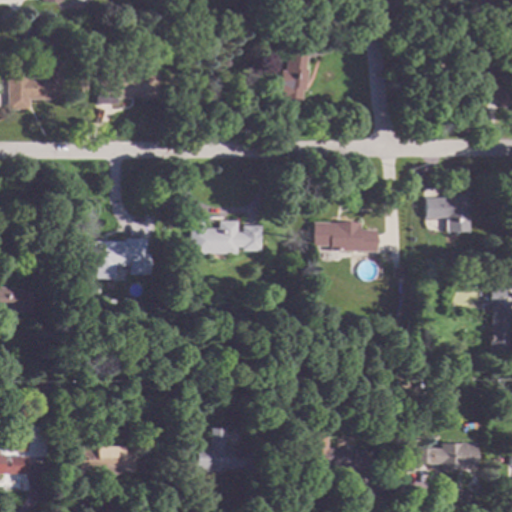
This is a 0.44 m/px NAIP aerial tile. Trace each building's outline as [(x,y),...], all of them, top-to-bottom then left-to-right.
[(305,46),(301,68),(304,69),(301,90),(299,90),(297,101),(279,98),(278,100),(272,99),(275,79),(276,79),(277,69),(281,70),(285,43),(305,46)] [(497,76),(496,77),(511,93),(511,95),(500,107),(483,91),(480,93),(456,70),(473,53),(497,76)] [(133,70),(155,70),(155,97),(114,96),(114,103),(92,103),(93,80),(100,80),(100,65),(118,66),(118,58),(133,58),(133,70)] [(60,85),(58,85),(58,99),(26,99),(26,109),(4,109),(4,66),(22,66),(22,77),(37,77),(38,62),(60,62),(60,85)] [(465,231),(442,231),(442,217),(420,217),(420,197),(442,197),(442,193),(465,193),(465,231)] [(200,227),(214,228),(214,220),(233,220),(233,231),(238,231),(238,224),(256,225),(256,250),(238,250),(238,247),(233,246),(233,253),(208,253),(208,254),(186,254),(186,217),(200,217),(200,227)] [(356,223),(356,229),(371,230),(371,251),(325,250),(325,245),(309,245),(309,221),(356,223)] [(143,257),(133,257),(133,265),(113,265),(113,278),(93,278),(93,264),(76,264),(77,240),(120,240),(120,237),(143,238),(143,257)] [(501,301),(505,301),(504,353),(487,352),(488,303),(484,303),(484,279),(501,279),(501,301)] [(0,286),(29,290),(27,312),(0,309),(0,286)] [(416,357),(416,365),(408,364),(408,356),(416,357)] [(44,392),(30,392),(30,380),(44,380),(44,392)] [(431,398),(426,406),(418,401),(423,392),(431,398)] [(278,400),(276,414),(266,412),(268,399),(278,400)] [(221,446),(240,446),(240,453),(255,453),(255,470),(236,470),(236,469),(191,469),(191,446),(206,446),(206,427),(221,427),(221,446)] [(323,447),(344,448),(344,453),(350,453),(350,449),(366,449),(366,469),(350,469),(350,467),(306,466),(307,429),(323,429),(323,447)] [(23,451),(5,451),(5,431),(23,431),(23,451)] [(472,443),(471,469),(436,468),(437,462),(427,461),(426,463),(411,463),(411,448),(436,449),(437,442),(472,443)] [(130,471),(116,471),(115,474),(97,474),(97,471),(62,471),(62,448),(76,448),(77,445),(130,445),(130,471)] [(0,458),(5,458),(5,456),(23,456),(23,473),(0,473),(0,458)]
